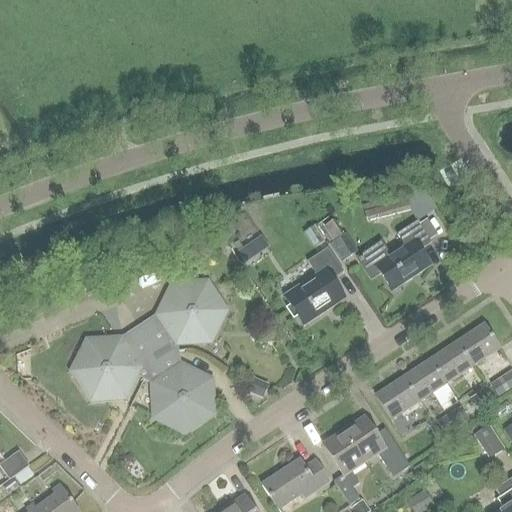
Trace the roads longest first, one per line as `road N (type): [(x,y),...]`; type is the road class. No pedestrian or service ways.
road 1 (tertiary): [(0,206),(290,112),(444,84)]
road 2 (residential): [(151,511),(251,430),(502,270)]
road 3 (residential): [(0,395),(128,511)]
road 4 (residential): [(511,224),(461,140),(444,84)]
